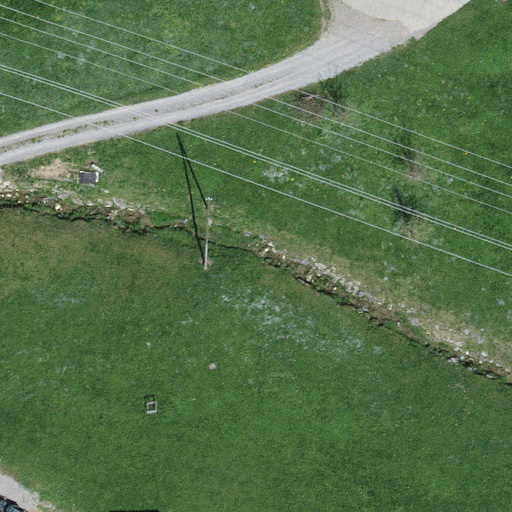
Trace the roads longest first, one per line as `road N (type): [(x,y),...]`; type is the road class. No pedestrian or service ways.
road 1 (track): [(0,150),(281,98),(357,51),(388,16)]
road 2 (unclassified): [(359,0),(388,16),(475,0)]
